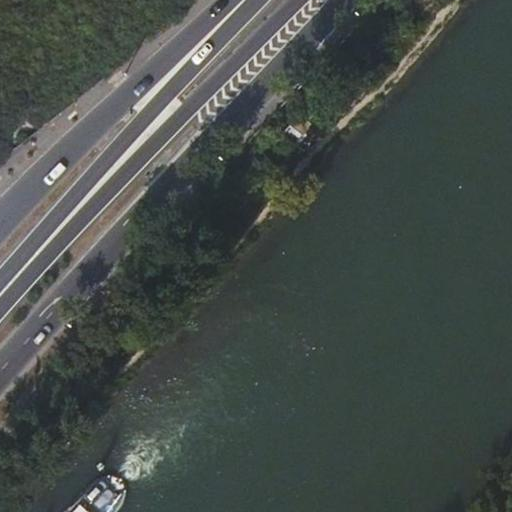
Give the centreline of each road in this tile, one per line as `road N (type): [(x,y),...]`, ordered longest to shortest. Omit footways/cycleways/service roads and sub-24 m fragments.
road 1 (primary): [(0,374),(347,0)]
road 2 (primary): [(38,250),(289,0)]
road 3 (primary): [(252,0),(38,250)]
road 4 (primary): [(239,0),(0,221)]
